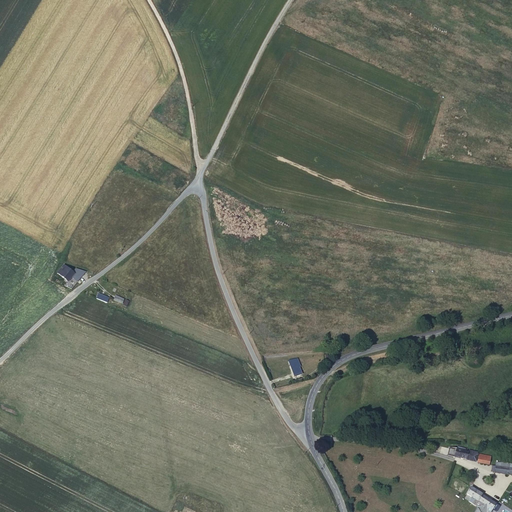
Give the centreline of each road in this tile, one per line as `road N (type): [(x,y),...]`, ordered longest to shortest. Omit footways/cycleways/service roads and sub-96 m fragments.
road 1 (unclassified): [(309,438),(277,404),(232,310),(198,178)]
road 2 (unclassified): [(0,361),(134,246),(198,178)]
road 3 (tertiary): [(511,314),(340,360),(313,393),(309,438)]
road 4 (unclassified): [(198,178),(249,62),(289,0)]
road 5 (track): [(324,372),(413,350),(511,346)]
road 6 (residential): [(309,438),(448,454),(490,478)]
road 7 (track): [(148,0),(184,87),(198,178)]
